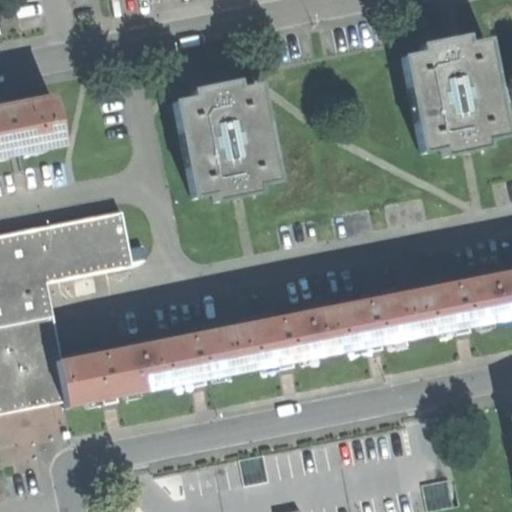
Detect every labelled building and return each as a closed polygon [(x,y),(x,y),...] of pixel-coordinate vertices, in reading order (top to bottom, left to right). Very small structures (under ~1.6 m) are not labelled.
[(421,154),(440,150),(442,158),(466,153),(487,149),(485,141),(505,137),(499,107),(494,108),(487,72),(492,72),(486,42),(466,46),(465,38),(442,43),(420,47),(422,55),(403,59),(408,89),(413,88),(419,122),(415,123),(421,154)] [(192,199),(212,195),(213,203),(258,193),(257,186),(276,182),(270,153),(265,154),(258,118),(263,117),(257,87),(237,92),(235,83),(212,87),(191,91),(192,101),(173,105),(179,133),(184,134),(190,169),(186,170),(192,199)] [(0,156),(61,144),(53,100),(0,110),(0,156)] [(0,407),(34,401),(63,395),(58,374),(62,374),(59,361),(63,361),(48,285),(133,268),(122,212),(0,236),(0,407)] [(511,271),(498,274),(507,320),(511,319),(511,271)] [(469,328),(507,320),(498,274),(408,292),(417,338),(469,328)] [(408,292),(322,309),(332,355),(380,345),(417,338),(408,292)] [(332,355),(322,309),(233,327),(242,372),(285,364),(332,355)] [(242,372),(233,327),(145,344),(153,390),(212,378),(242,372)] [(111,398),(153,390),(145,344),(63,361),(59,361),(62,374),(58,374),(63,395),(64,403),(65,407),(111,398)] [(0,416),(64,403),(63,395),(34,401),(0,407),(0,416)]
